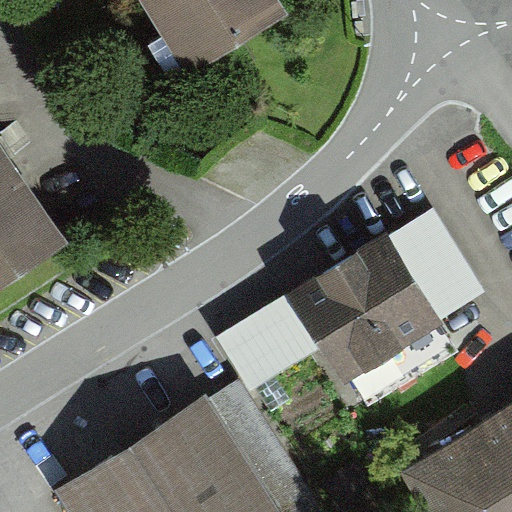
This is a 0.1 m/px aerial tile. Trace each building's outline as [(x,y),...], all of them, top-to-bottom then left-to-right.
[(291,10),(284,0),(146,0),(191,72),(291,10)] [(0,136),(0,287),(70,240),(0,136)] [(433,202),(289,291),(323,346),(364,412),(461,352),(441,320),(488,291),(433,202)] [(323,346),(289,291),(217,335),(251,390),(323,346)] [(211,399),(207,393),(55,490),(69,511),(327,511),(241,379),(211,399)] [(511,511),(511,404),(404,471),(429,511),(511,511)]
